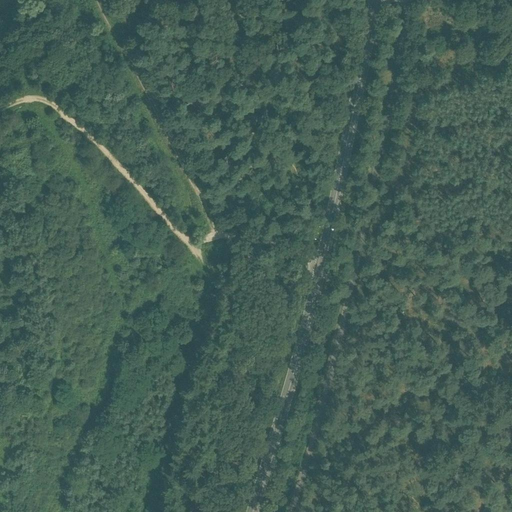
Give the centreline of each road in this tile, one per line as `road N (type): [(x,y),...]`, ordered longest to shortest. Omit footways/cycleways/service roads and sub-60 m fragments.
road 1 (tertiary): [(254,511),(302,344),(376,0)]
road 2 (track): [(23,100),(79,174),(112,278),(109,349),(75,452)]
